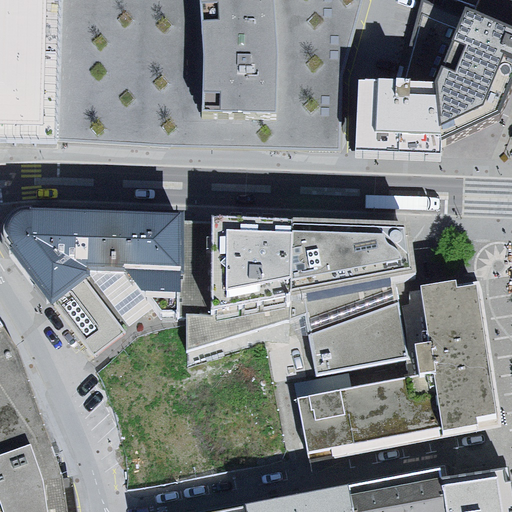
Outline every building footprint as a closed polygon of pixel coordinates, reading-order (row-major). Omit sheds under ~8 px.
[(0,0),(0,149),(338,157),(339,92),(366,0),(0,0)] [(511,0),(476,0),(467,23),(511,40),(511,0)] [(511,110),(511,40),(467,23),(430,5),(399,93),(431,94),(440,157),(508,121),(511,110)] [(338,157),(440,157),(431,94),(399,93),(339,92),(338,157)] [(181,330),(180,222),(22,220),(0,226),(0,259),(85,372),(133,337),(181,330)] [(413,228),(204,221),(202,349),(305,322),(419,292),(413,228)] [(304,458),(503,427),(481,285),(405,297),(418,380),(295,398),(304,458)] [(405,297),(305,322),(317,381),(294,385),(295,398),(418,380),(405,297)] [(0,327),(0,511),(71,511),(68,491),(20,357),(0,327)] [(511,511),(511,467),(251,511),(511,511)]
